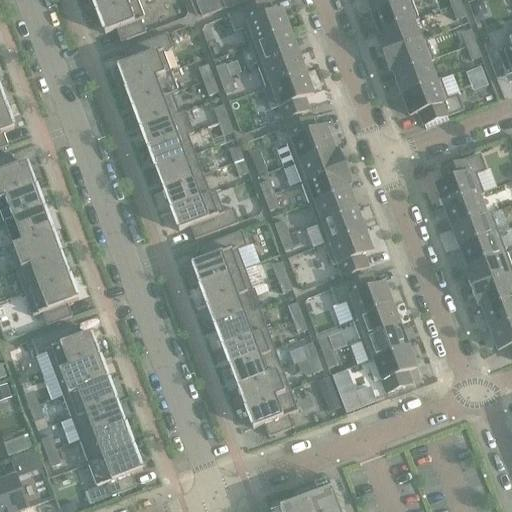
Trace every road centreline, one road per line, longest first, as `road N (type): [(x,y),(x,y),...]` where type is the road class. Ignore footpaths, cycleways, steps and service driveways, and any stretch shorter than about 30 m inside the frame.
road 1 (residential): [(28,0),(216,496)]
road 2 (residential): [(475,394),(216,496)]
road 3 (residential): [(381,158),(475,394)]
road 4 (residential): [(321,0),(381,158)]
road 5 (residential): [(511,111),(381,158)]
